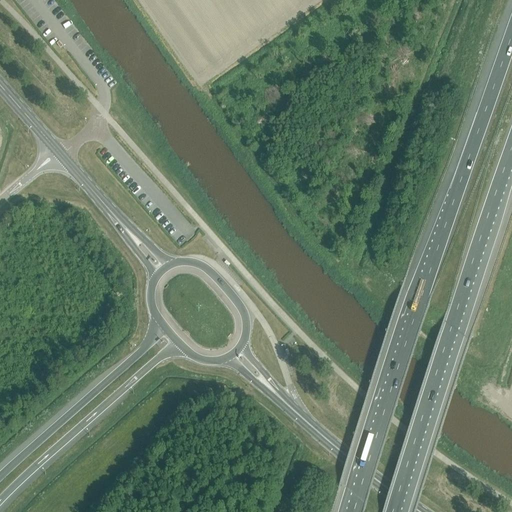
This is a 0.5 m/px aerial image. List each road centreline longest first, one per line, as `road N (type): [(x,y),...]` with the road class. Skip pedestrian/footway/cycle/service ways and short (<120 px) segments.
road 1 (motorway): [(511,33),(352,511)]
road 2 (motorway): [(393,511),(511,145)]
road 3 (motorway): [(0,501),(150,363),(180,346)]
road 4 (motorway): [(159,321),(134,356),(0,476)]
road 5 (primary): [(274,393),(419,511)]
road 6 (primary): [(241,343),(243,314),(222,285),(198,264),(172,263)]
